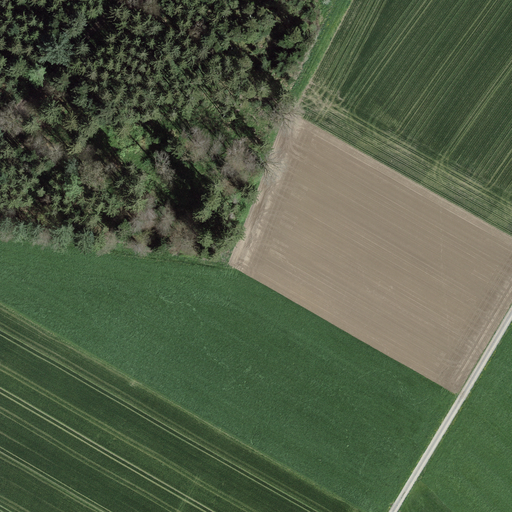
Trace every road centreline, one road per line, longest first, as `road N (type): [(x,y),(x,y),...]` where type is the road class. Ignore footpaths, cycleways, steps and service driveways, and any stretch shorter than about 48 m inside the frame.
road 1 (track): [(511,319),(395,511)]
road 2 (track): [(120,0),(0,132)]
